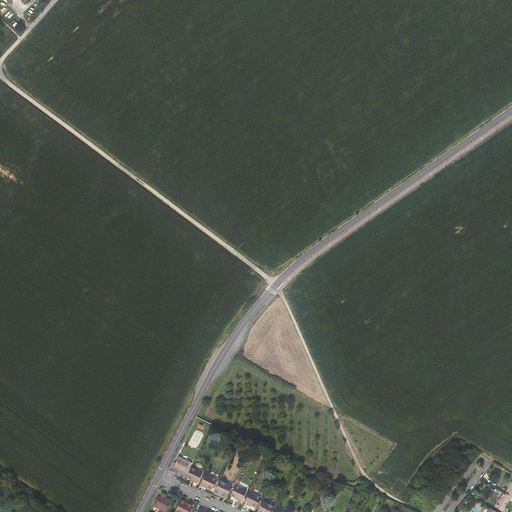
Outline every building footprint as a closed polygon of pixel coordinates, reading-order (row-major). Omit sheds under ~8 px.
[(190,462),(179,456),(175,463),(174,466),(172,470),(177,473),(178,471),(184,474),(190,462)] [(193,482),(197,484),(203,473),(199,471),(191,467),(186,478),(194,481),(193,482)] [(211,490),(217,479),(209,475),(205,474),(200,485),(203,487),(204,486),(211,490)] [(220,481),(214,493),(217,495),(218,493),(226,497),(231,486),(220,481)] [(246,491),(243,489),(235,486),(230,496),(238,499),(237,500),(241,502),(246,491)] [(504,493),(503,492),(497,502),(496,502),(493,506),(502,511),(510,497),(504,493)] [(166,511),(172,501),(166,498),(167,495),(162,493),(159,497),(158,500),(154,507),(164,511),(166,511)] [(256,507),(260,498),(252,494),(249,493),(244,503),(247,505),(248,504),(256,507)] [(185,501),(181,499),(174,511),(189,511),(192,507),(184,503),(185,501)] [(262,501),(257,511),(271,511),(274,507),(262,501)]
